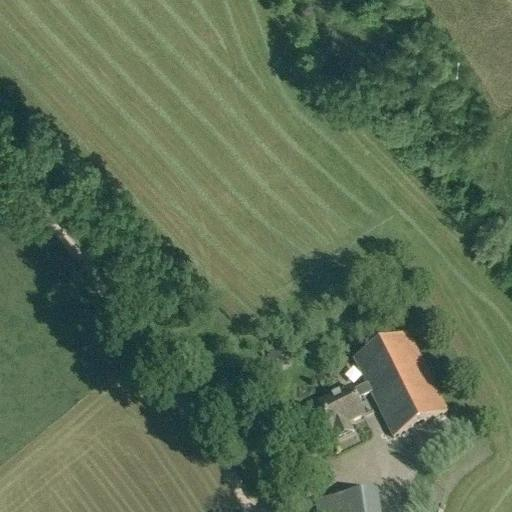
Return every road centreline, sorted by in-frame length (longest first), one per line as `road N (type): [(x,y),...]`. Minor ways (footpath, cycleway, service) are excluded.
road 1 (track): [(0,72),(227,325),(328,473)]
road 2 (track): [(255,511),(56,228),(0,176)]
